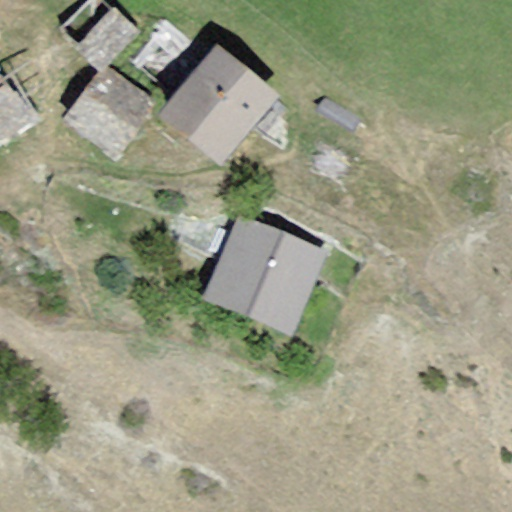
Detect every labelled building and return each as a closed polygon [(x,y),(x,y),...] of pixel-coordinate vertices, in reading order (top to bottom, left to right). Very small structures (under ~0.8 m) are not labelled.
[(106,4),(75,40),(117,76),(149,40),(106,4)] [(173,32),(140,70),(185,108),(218,70),(173,32)] [(232,63),(183,125),(238,169),(288,107),(232,63)] [(0,64),(0,163),(45,135),(0,64)] [(121,81),(85,126),(129,162),(165,117),(121,81)] [(333,267),(250,238),(226,308),(309,337),(333,267)]
